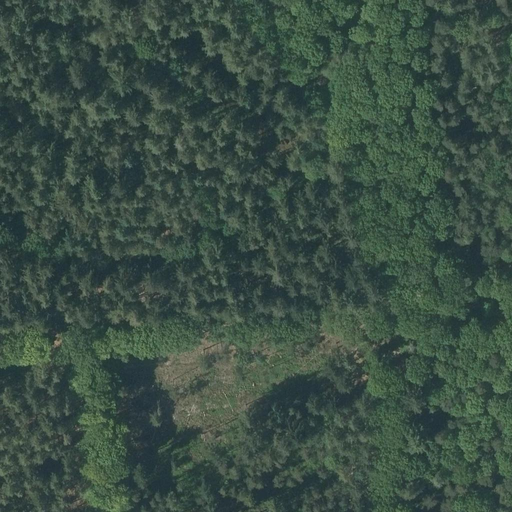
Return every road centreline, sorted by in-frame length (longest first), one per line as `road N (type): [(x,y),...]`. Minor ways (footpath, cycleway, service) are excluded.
road 1 (track): [(0,319),(511,287)]
road 2 (track): [(380,295),(347,193),(335,114),(363,0)]
road 3 (track): [(380,295),(390,511)]
road 4 (track): [(113,511),(85,313)]
